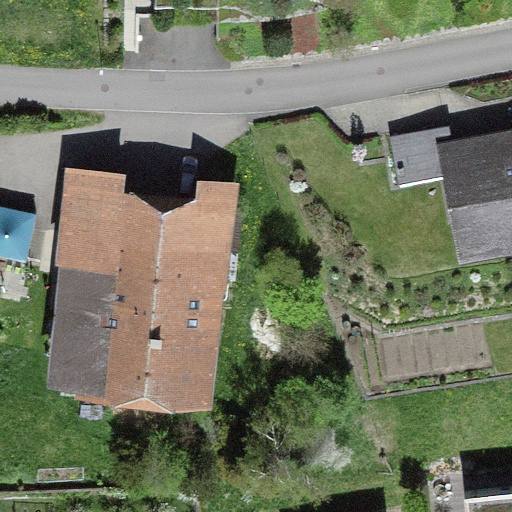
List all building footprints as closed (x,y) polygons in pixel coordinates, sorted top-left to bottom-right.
[(511,123),(436,133),(386,140),(393,193),(443,186),(452,263),(511,254),(511,123)] [(194,189),(195,169),(133,166),(132,187),(194,189)] [(236,198),(72,181),(49,396),(213,413),(236,198)] [(0,197),(0,246),(31,253),(40,205),(0,197)] [(511,511),(511,485),(467,490),(469,511),(511,511)]
